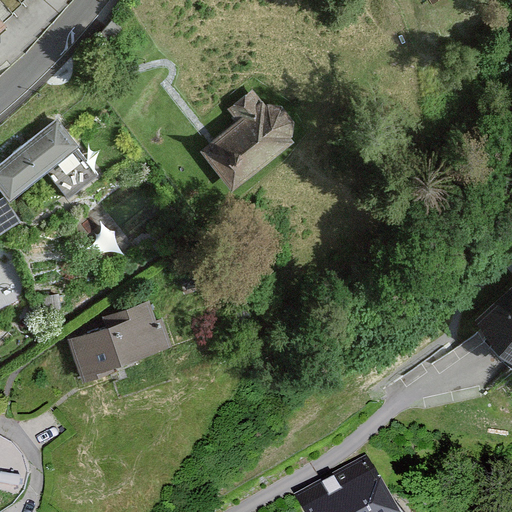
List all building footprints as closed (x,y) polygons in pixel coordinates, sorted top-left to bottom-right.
[(211,138),(200,146),(232,186),(296,137),(293,133),(295,117),(282,101),(266,100),(252,86),(227,106),(237,117),(211,138)] [(58,114),(0,158),(0,180),(10,194),(45,167),(68,197),(102,171),(58,114)] [(511,278),(475,312),(511,352),(511,278)] [(68,334),(83,379),(115,368),(112,361),(170,343),(158,305),(153,306),(150,297),(114,308),(117,318),(68,334)] [(399,511),(376,470),(303,509),(304,511),(399,511)]
